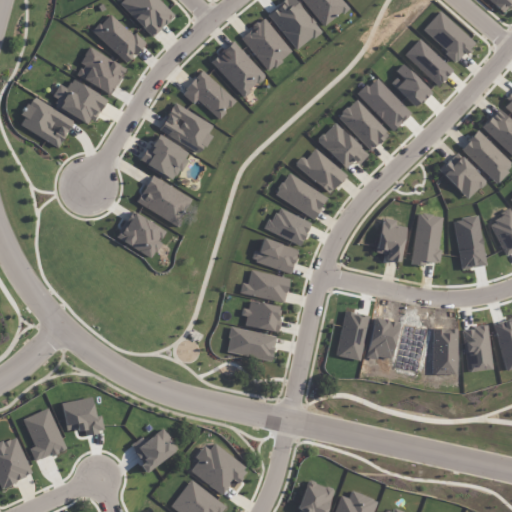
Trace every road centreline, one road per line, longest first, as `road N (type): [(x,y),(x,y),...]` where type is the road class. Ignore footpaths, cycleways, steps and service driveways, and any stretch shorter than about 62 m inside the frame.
road 1 (residential): [(260,511),(284,454),(318,277),(337,233),(511,41)]
road 2 (residential): [(292,414),(157,381),(115,360),(62,323),(0,228)]
road 3 (residential): [(91,179),(158,72),(232,0)]
road 4 (residential): [(292,414),(511,462)]
road 5 (residential): [(511,290),(471,303),(426,300),(318,277)]
